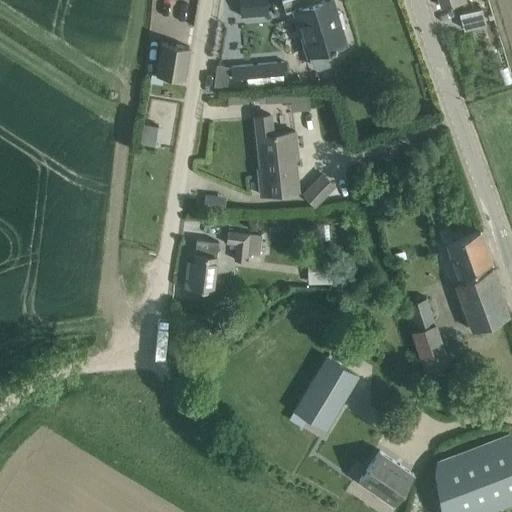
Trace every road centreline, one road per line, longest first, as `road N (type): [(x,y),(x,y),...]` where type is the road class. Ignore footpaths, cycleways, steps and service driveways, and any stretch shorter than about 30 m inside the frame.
road 1 (unclassified): [(147,343),(208,0)]
road 2 (secondary): [(511,271),(423,0)]
road 3 (track): [(301,511),(204,442),(155,383),(149,354)]
road 4 (track): [(0,397),(40,372),(149,354)]
